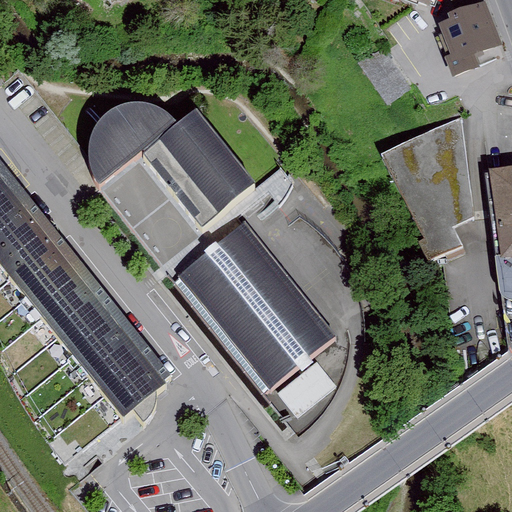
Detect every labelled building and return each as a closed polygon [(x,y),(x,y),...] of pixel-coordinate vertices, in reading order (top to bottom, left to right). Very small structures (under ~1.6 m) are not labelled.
[(397,0),(431,15),(437,0),(397,0)] [(449,0),(464,56),(497,47),(485,0),(449,0)] [(458,25),(448,29),(453,40),(462,36),(458,25)] [(391,106),(415,89),(384,47),(360,65),(391,106)] [(93,172),(101,188),(146,154),(204,228),(256,186),(199,111),(181,124),(168,113),(151,107),(134,107),(117,112),(104,123),(94,138),(91,155),(93,172)] [(459,119),(378,158),(415,231),(426,264),(462,249),(452,229),(473,220),(459,119)] [(2,157),(0,158),(0,368),(12,392),(64,467),(174,383),(2,157)] [(511,168),(483,172),(501,300),(511,298),(511,168)] [(334,339),(245,228),(178,282),(267,392),(334,339)]
